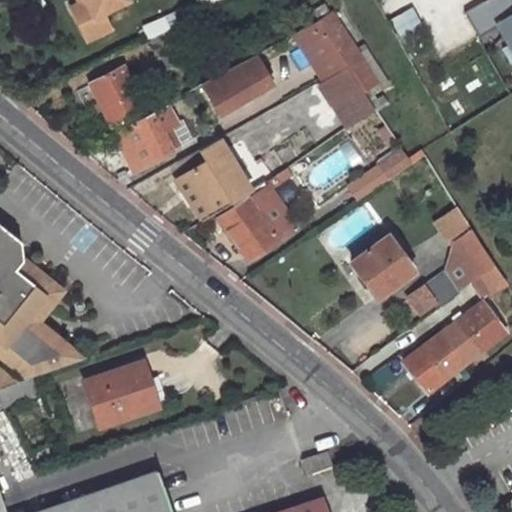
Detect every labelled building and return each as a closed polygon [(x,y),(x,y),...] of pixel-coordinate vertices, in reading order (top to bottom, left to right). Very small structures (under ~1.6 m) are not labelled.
[(84,0),(85,1),(78,4),(71,8),(86,41),(109,30),(101,13),(127,0),(84,0)] [(485,0),(465,12),(479,36),(500,24),(511,16),(511,1),(511,0),(485,0)] [(375,110),(399,94),(368,47),(359,52),(332,12),(331,13),(324,4),(312,12),(316,18),(344,62),(375,110)] [(511,16),(500,24),(511,44),(511,16)] [(142,28),(148,40),(151,39),(168,30),(162,18),(142,28)] [(292,32),(321,76),(344,62),(316,18),(292,32)] [(183,61),(195,55),(180,24),(168,30),(151,39),(157,50),(173,43),(183,61)] [(317,78),(349,127),(375,110),(344,62),(321,76),(317,78)] [(219,114),(263,89),(251,65),(243,70),(239,63),(202,84),(219,114)] [(124,73),(92,88),(113,130),(143,115),(137,101),(144,98),(136,82),(130,85),(124,73)] [(161,131),(177,123),(167,105),(147,117),(114,133),(132,171),(172,152),(161,131)] [(200,164),(219,151),(212,139),(192,151),(200,164)] [(401,149),(376,165),(382,175),(407,159),(401,149)] [(201,215),(243,189),(219,151),(200,164),(178,177),(201,215)] [(410,164),(407,159),(382,175),(386,181),(410,164)] [(168,184),(192,220),(201,215),(178,177),(168,184)] [(267,185),(247,199),(254,209),(274,195),(267,185)] [(247,199),(220,218),(248,259),(275,242),(276,239),(295,226),(274,195),(254,209),(247,199)] [(0,340),(16,353),(9,362),(29,378),(83,359),(39,324),(56,303),(17,272),(25,262),(24,245),(0,225),(0,340)] [(471,231),(456,241),(465,256),(479,278),(494,266),(471,231)] [(412,271),(387,235),(351,261),(376,297),(412,271)] [(479,278),(465,256),(447,269),(463,290),(469,285),(479,278)] [(64,293),(25,262),(17,272),(56,303),(64,293)] [(485,290),(489,296),(506,283),(494,266),(479,278),(469,285),(476,296),(485,290)] [(447,269),(410,295),(424,314),(438,304),(440,307),(463,290),(447,269)] [(442,343),(461,367),(504,335),(480,304),(436,337),(442,343)] [(403,362),(427,393),(461,367),(442,343),(436,337),(403,362)] [(16,353),(0,340),(0,354),(9,362),(16,353)] [(105,433),(162,414),(148,369),(89,388),(105,433)] [(0,387),(14,383),(0,371),(0,387)] [(166,511),(153,473),(36,511),(1,511),(0,508),(0,511),(326,511),(322,498),(279,511),(166,511)]
